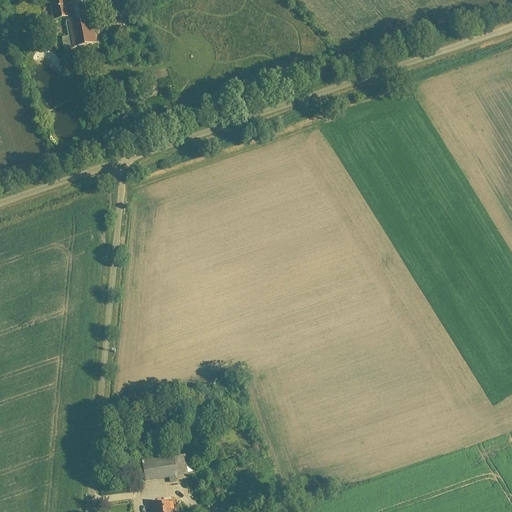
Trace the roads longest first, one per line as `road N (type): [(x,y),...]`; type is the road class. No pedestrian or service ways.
road 1 (unclassified): [(511,29),(121,164)]
road 2 (unclassified): [(121,164),(90,511)]
road 3 (unclassified): [(121,164),(0,206)]
